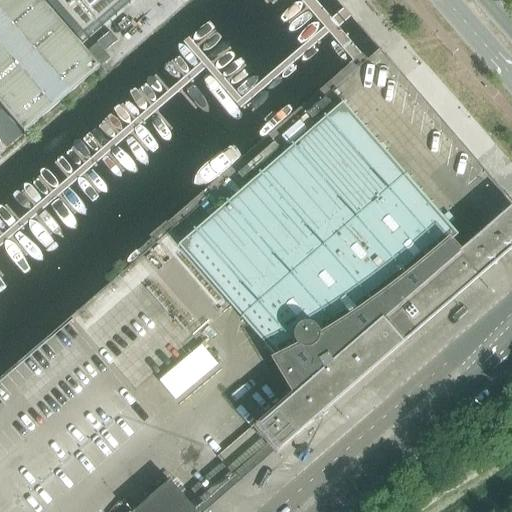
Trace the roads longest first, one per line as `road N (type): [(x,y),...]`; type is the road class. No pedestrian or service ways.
road 1 (tertiary): [(300,511),(464,369)]
road 2 (unknown): [(232,511),(175,448),(160,444),(121,458),(70,511)]
